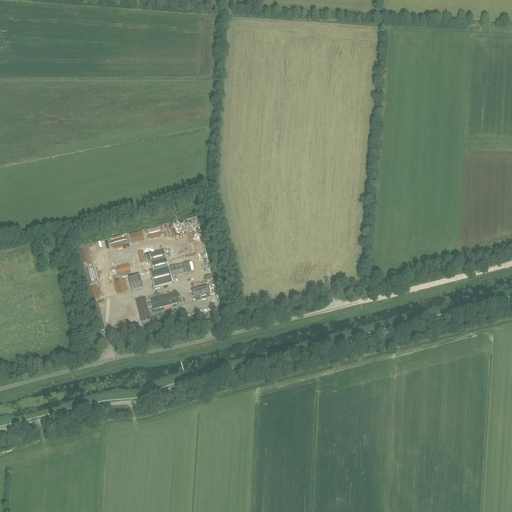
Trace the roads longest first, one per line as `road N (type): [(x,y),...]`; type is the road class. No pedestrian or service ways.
road 1 (unclassified): [(0,431),(511,302)]
road 2 (unclassified): [(363,301),(0,389)]
road 3 (track): [(511,263),(363,301)]
